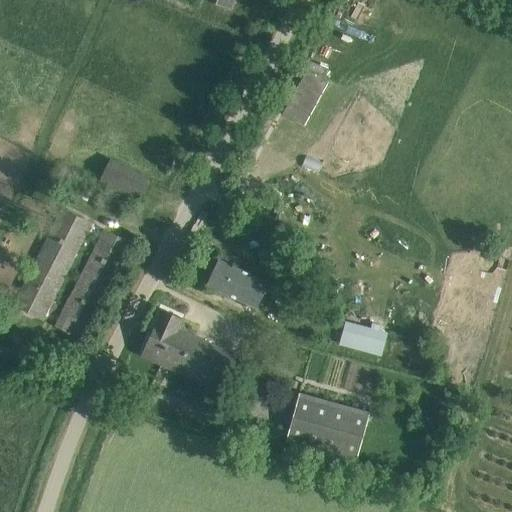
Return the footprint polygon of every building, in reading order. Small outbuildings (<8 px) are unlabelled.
[(148,180),(111,160),(99,182),(136,201),(148,180)] [(42,319),(91,223),(62,208),(14,305),(42,319)] [(130,242),(112,233),(106,230),(56,327),(81,340),(130,242)] [(218,259),(206,284),(224,293),(257,308),(269,283),(236,267),(218,259)] [(183,318),(180,317),(162,309),(141,355),(159,363),(217,391),(233,355),(178,329),(183,318)] [(352,323),(349,348),(386,353),(390,328),(352,323)] [(286,442),(356,461),(370,413),(300,393),(286,442)]
